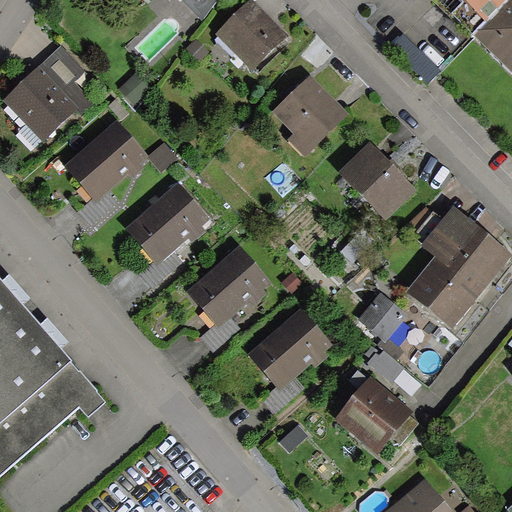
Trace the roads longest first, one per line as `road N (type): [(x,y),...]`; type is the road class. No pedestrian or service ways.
road 1 (residential): [(272,511),(0,212)]
road 2 (residential): [(301,0),(511,220)]
road 3 (unknown): [(152,380),(34,491)]
road 4 (residential): [(511,305),(431,411)]
